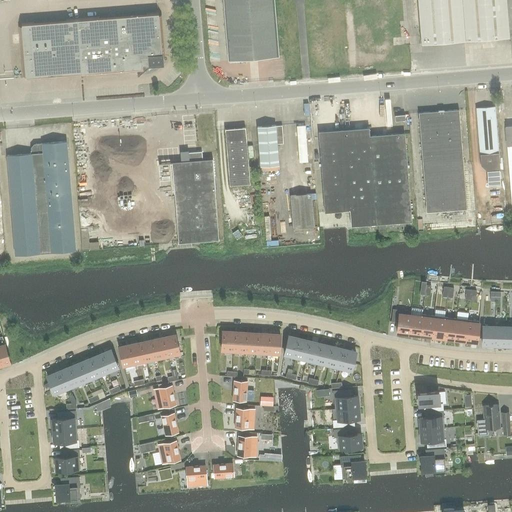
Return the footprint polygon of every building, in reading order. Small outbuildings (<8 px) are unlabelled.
[(223,0),(226,33),(229,60),(279,56),(273,0),(223,0)] [(418,0),(422,45),(509,38),(506,0),(418,0)] [(162,63),(158,13),(22,24),(26,78),(82,73),(82,71),(139,67),(140,74),(140,73),(150,64),(151,64),(162,63)] [(500,170),(495,112),(495,107),(476,108),(480,154),(481,165),(487,171),(500,170)] [(467,209),(459,112),(459,110),(419,113),(427,212),(467,209)] [(299,161),(308,161),(307,124),(298,124),(299,161)] [(279,165),(277,144),(284,144),(282,126),(276,126),(276,125),(257,127),(261,167),(279,165)] [(245,128),(225,129),(230,186),(250,184),(245,128)] [(405,133),(370,136),(369,128),(318,132),(325,212),(350,210),(351,226),(412,222),(405,133)] [(75,251),(67,141),(53,142),(53,143),(36,144),(36,145),(36,146),(33,149),(32,149),(31,149),(31,153),(7,155),(12,214),(15,256),(75,251)] [(219,240),(212,159),(202,160),(202,152),(188,153),(188,161),(172,162),(178,243),(219,240)] [(501,180),(500,170),(487,171),(489,182),(501,180)] [(293,228),(314,226),(311,194),(291,195),(293,228)] [(82,231),(83,248),(99,247),(99,241),(90,242),(89,230),(82,231)] [(409,334),(411,315),(400,314),(400,310),(393,309),(392,321),(398,322),(397,332),(409,334)] [(431,337),(434,315),(422,314),(422,316),(420,335),(431,337)] [(420,335),(422,316),(411,315),(409,334),(420,335)] [(443,338),(445,317),(434,315),(431,337),(443,338)] [(454,339),(457,318),(445,317),(443,338),(454,339)] [(466,341),(468,320),(457,318),(454,339),(466,341)] [(477,342),(480,321),(468,320),(466,341),(477,342)] [(494,345),(495,326),(483,326),(483,345),(494,345)] [(506,345),(507,327),(495,326),(494,345),(506,345)] [(234,351),(235,332),(228,331),(223,331),(223,335),(222,350),(234,351)] [(245,351),(246,332),(235,332),(234,351),(245,351)] [(256,352),(258,333),(246,332),(245,351),(256,352)] [(268,353),(269,334),(258,333),(256,352),(268,353)] [(280,353),(281,334),(269,334),(268,353),(280,353)] [(171,336),(164,337),(168,356),(180,353),(177,339),(176,335),(171,336)] [(296,357),(301,338),(289,336),(285,354),(296,357)] [(168,356),(164,337),(153,340),(157,358),(168,356)] [(307,360),(312,341),(301,338),(296,357),(307,360)] [(157,358),(153,340),(142,342),(146,361),(157,358)] [(318,362),(323,344),(312,341),(307,360),(318,362)] [(146,361),(142,342),(131,344),(135,363),(146,361)] [(0,365),(10,363),(5,344),(0,345),(0,365)] [(135,363),(131,344),(119,347),(123,365),(135,363)] [(329,365),(334,346),(323,344),(318,362),(329,365)] [(340,368),(345,349),(334,346),(329,365),(340,368)] [(351,351),(345,349),(340,368),(352,370),(355,358),(356,352),(351,351)] [(119,367),(111,350),(100,354),(108,372),(119,367)] [(108,372),(100,354),(90,358),(97,376),(108,372)] [(97,376),(90,358),(79,363),(87,380),(97,376)] [(87,380),(79,363),(69,367),(76,385),(87,380)] [(76,385),(69,367),(58,371),(66,389),(76,385)] [(66,389),(58,371),(52,374),(47,376),(50,382),(54,394),(66,389)] [(248,381),(234,380),(233,400),(247,401),(248,381)] [(159,388),(154,390),(156,396),(161,395),(163,407),(176,404),(172,385),(159,388)] [(420,392),(418,392),(419,406),(429,405),(430,411),(443,410),(442,404),(440,404),(439,391),(427,392),(427,388),(419,389),(420,392)] [(347,396),(347,390),(334,391),(335,408),(335,409),(359,407),(358,395),(347,396)] [(272,406),(273,397),(261,396),(260,405),(272,406)] [(500,428),(498,404),(498,405),(492,405),(490,405),(485,406),(485,405),(484,405),(485,419),(477,420),(478,435),(488,434),(488,428),(499,427),(499,428),(500,428)] [(360,419),(359,407),(335,409),(335,408),(333,408),(334,427),(350,425),(349,419),(360,419)] [(249,428),(249,416),(255,416),(255,409),(250,409),(236,408),(235,427),(249,428)] [(444,428),(443,410),(430,411),(430,417),(420,418),(421,429),(444,428)] [(56,419),(53,419),(53,425),(54,431),(77,429),(76,411),(63,412),(63,418),(56,419)] [(161,416),(166,435),(179,432),(175,413),(161,416)] [(362,447),(361,434),(350,434),(350,428),(334,430),(335,436),(337,436),(338,449),(362,447)] [(446,445),(444,428),(421,429),(422,441),(432,440),(433,446),(446,445)] [(79,447),(77,429),(54,431),(55,442),(65,442),(66,448),(79,447)] [(251,448),(252,436),(239,436),(237,455),(251,456),(251,455),(256,456),(257,449),(251,448)] [(164,443),(164,444),(158,445),(160,452),(165,450),(168,462),(181,459),(177,440),(164,443)] [(142,453),(155,450),(154,441),(140,445),(142,453)] [(444,449),(431,450),(431,456),(421,456),(422,470),(434,469),(435,471),(446,470),(444,449)] [(56,463),(57,471),(81,469),(79,450),(66,451),(66,457),(59,457),(56,458),(56,463)] [(354,462),(354,456),(341,457),(343,478),(354,478),(353,475),(366,474),(365,461),(354,462)] [(233,463),(214,464),(215,478),(234,476),(233,463)] [(186,467),(187,480),(188,487),(207,485),(207,478),(206,465),(186,467)] [(160,478),(172,475),(170,468),(159,471),(160,478)] [(56,488),(57,498),(69,497),(70,500),(81,499),(79,477),(66,478),(66,484),(59,485),(56,485),(56,488)]
